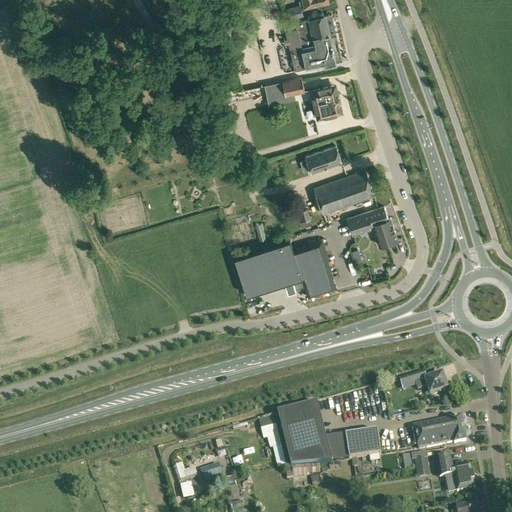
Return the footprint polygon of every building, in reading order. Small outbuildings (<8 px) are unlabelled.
[(300,5),(289,8),(292,20),(304,15),(302,10),(305,10),(304,7),(328,2),(327,0),(301,0),(299,0),(300,5)] [(308,19),(284,24),(286,32),(298,29),(302,47),(290,50),(294,70),(325,63),(325,64),(336,62),(335,61),(341,60),(331,14),(327,15),(326,14),(308,18),(308,19)] [(305,92),(302,79),(282,83),(265,87),(267,95),(269,105),(287,101),(286,95),(293,94),(305,92)] [(337,104),(340,100),(339,96),(335,94),(333,85),(311,90),(317,117),(339,112),(337,104)] [(305,155),(311,172),(342,161),(336,144),(305,155)] [(315,188),(323,212),(374,195),(366,170),(315,188)] [(391,217),(388,218),(384,206),(347,218),(353,234),(374,227),(379,244),(397,239),(391,217)] [(299,211),(302,221),(310,219),(308,209),(299,211)] [(293,249),(298,264),(308,296),(337,287),(328,259),(329,258),(322,238),(309,242),(309,244),(293,249)] [(290,240),(235,258),(247,295),(256,292),(257,293),(257,291),(264,289),(265,290),(266,289),(266,288),(273,286),(274,288),(275,288),(274,286),(285,283),(288,292),(289,292),(288,290),(295,288),(295,290),(296,289),(305,286),(290,240)] [(337,379),(340,386),(353,379),(350,373),(337,379)] [(427,386),(430,394),(447,388),(442,374),(430,378),(430,377),(415,382),(417,389),(427,386)] [(278,412),(291,466),(332,462),(326,439),(317,402),(278,412)] [(454,443),(466,440),(461,416),(449,419),(422,424),(423,427),(416,429),(419,448),(427,446),(427,447),(454,442),(454,443)] [(377,431),(326,439),(332,462),(380,454),(377,431)] [(403,463),(410,462),(409,454),(402,455),(403,463)] [(440,477),(455,474),(458,490),(474,487),(473,480),(474,480),(472,472),(471,473),(470,465),(452,469),(450,456),(436,458),(440,477)] [(428,474),(426,458),(415,459),(418,476),(428,474)] [(195,470),(198,478),(201,487),(224,479),(217,462),(195,470)] [(182,463),(172,467),(179,485),(198,478),(195,470),(195,468),(185,471),(182,463)] [(308,465),(292,467),(293,477),(308,476),(308,474),(308,465)] [(308,465),(308,474),(320,474),(320,465),(308,465)] [(310,476),(312,485),(323,483),(322,474),(310,476)] [(244,511),(242,501),(230,504),(232,511),(244,511)] [(456,505),(457,511),(477,511),(476,502),(456,505)]
